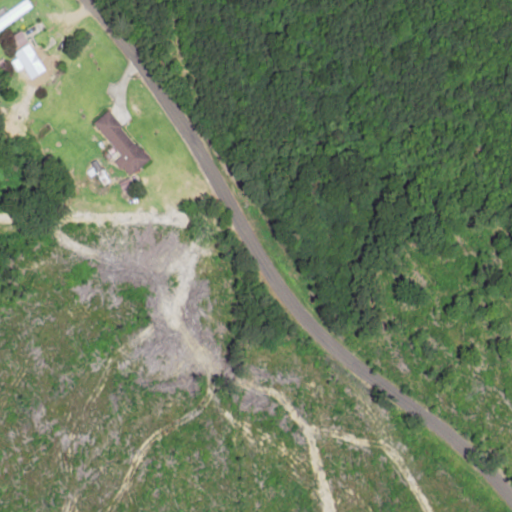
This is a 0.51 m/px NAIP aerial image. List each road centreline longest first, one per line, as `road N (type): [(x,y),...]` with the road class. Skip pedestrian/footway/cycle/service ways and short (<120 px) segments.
road 1 (residential): [(86,0),(172,111),(321,357),(500,511)]
road 2 (residential): [(321,357),(215,405),(184,403)]
